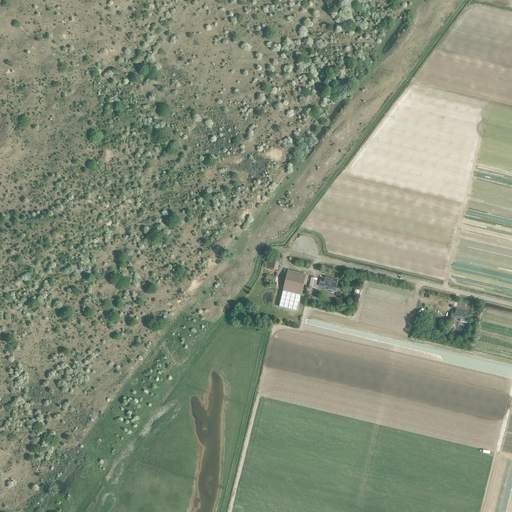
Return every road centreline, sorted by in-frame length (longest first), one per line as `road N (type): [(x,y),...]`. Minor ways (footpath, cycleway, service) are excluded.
road 1 (track): [(420,282),(362,511)]
road 2 (unclassified): [(511,304),(303,253),(299,235)]
road 3 (track): [(354,511),(407,299)]
road 4 (track): [(444,288),(488,100),(511,106)]
road 5 (track): [(511,11),(473,3),(416,76),(488,100)]
road 6 (track): [(299,235),(417,82)]
